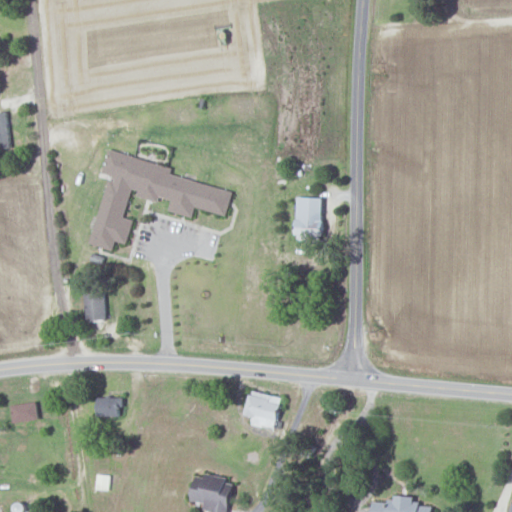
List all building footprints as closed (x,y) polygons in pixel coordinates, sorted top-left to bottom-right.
[(233,190),(171,174),(173,166),(109,150),(102,173),(109,175),(91,244),(114,250),(116,241),(128,244),(134,219),(125,217),(131,193),(158,200),(159,197),(171,200),(169,211),(193,217),(195,208),(227,216),(233,190)] [(86,320),(106,319),(105,292),(85,293),(86,320)] [(252,424),(276,430),(283,398),(251,390),(245,415),(254,417),(252,424)] [(97,416),(119,416),(119,408),(124,408),(124,397),(98,397),(97,416)] [(36,402),(11,405),(14,423),(39,419),(36,402)] [(197,473),(192,501),(206,503),(204,510),(214,511),(213,511),(228,511),(234,484),(226,483),(227,478),(197,473)] [(96,490),(109,491),(110,475),(97,474),(96,490)]
